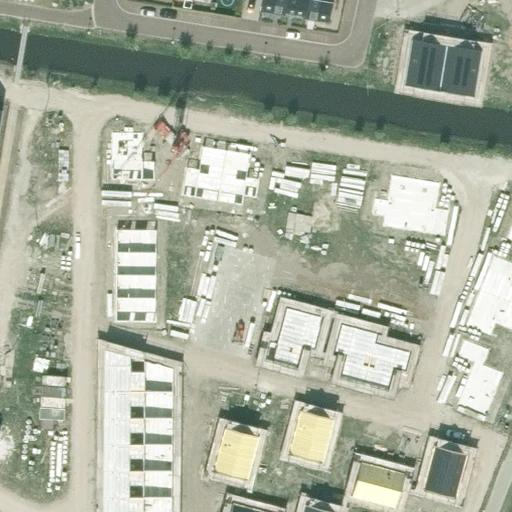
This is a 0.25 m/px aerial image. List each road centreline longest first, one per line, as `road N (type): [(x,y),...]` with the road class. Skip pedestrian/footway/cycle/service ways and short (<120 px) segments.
road 1 (residential): [(87,107),(498,173)]
road 2 (residential): [(84,335),(414,424)]
road 3 (residential): [(107,17),(349,61),(364,0)]
road 4 (residential): [(414,424),(498,173)]
road 5 (residential): [(87,107),(84,335)]
road 6 (residential): [(84,335),(76,511)]
road 7 (residential): [(22,97),(0,227)]
